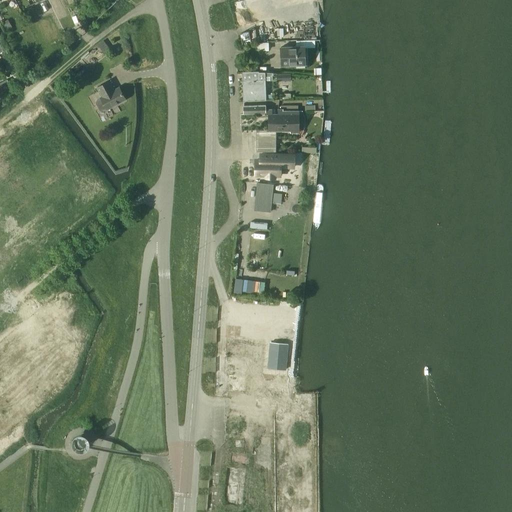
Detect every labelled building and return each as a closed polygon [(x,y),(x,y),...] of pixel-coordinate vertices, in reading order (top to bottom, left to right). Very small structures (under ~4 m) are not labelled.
[(103,40),(97,45),(103,53),(110,48),(103,40)] [(280,47),(281,65),(305,64),(304,48),(304,46),(296,46),(280,47)] [(258,71),(242,72),(242,81),(243,81),(243,101),(265,100),(264,81),(273,80),(272,72),(258,72),(258,71)] [(7,79),(0,82),(0,90),(10,86),(7,79)] [(100,97),(100,98),(97,99),(96,103),(99,110),(103,111),(106,109),(107,110),(125,100),(118,87),(113,90),(109,81),(97,87),(102,96),(100,97)] [(265,105),(243,106),(243,115),(264,115),(268,115),(267,131),(256,130),(256,151),(269,152),(276,152),(276,131),(290,131),(290,133),(297,133),(297,111),(282,111),(282,109),(277,109),(277,114),(271,114),(271,109),(265,109),(265,105)] [(288,155),(260,154),(260,160),(255,160),(255,163),(255,175),(266,175),(266,178),(275,178),(275,176),(280,176),(280,168),(281,168),(281,167),(287,167),(288,155)] [(254,210),(270,212),(273,184),(257,183),(254,210)] [(79,448),(80,449),(82,448),(83,448),(84,447),(85,447),(85,446),(86,445),(86,444),(86,443),(86,442),(86,441),(86,440),(85,439),(85,438),(84,437),(83,437),(82,437),(81,437),(80,436),(79,437),(77,437),(77,438),(76,438),(75,439),(75,440),(74,441),(74,442),(74,443),(75,444),(75,445),(75,446),(76,447),(77,448),(78,448),(79,448)]
